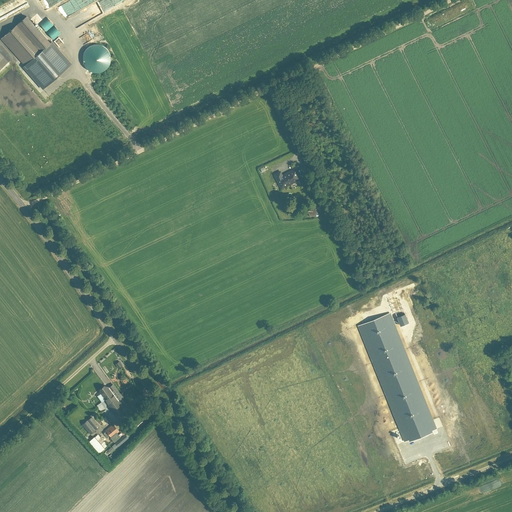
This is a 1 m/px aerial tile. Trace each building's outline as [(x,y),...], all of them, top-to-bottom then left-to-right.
[(29,17),(15,30),(40,56),(53,44),(29,17)] [(14,30),(2,39),(26,67),(37,58),(14,30)] [(111,59),(111,54),(110,50),(107,46),(103,43),(98,42),(94,42),(89,44),(85,47),(83,51),(82,56),(83,60),(85,65),(88,68),(92,70),(97,71),(102,70),(106,67),(109,64),(111,59)] [(0,44),(0,69),(12,58),(0,44)] [(282,188),(301,179),(296,169),(283,176),(281,171),(275,174),(282,188)] [(306,210),(308,216),(316,213),(314,207),(306,210)] [(437,428),(390,313),(359,325),(405,441),(409,439),(410,441),(433,432),(432,430),(437,428)] [(98,390),(117,413),(123,408),(117,401),(123,396),(111,380),(98,390)] [(81,425),(89,435),(99,427),(91,417),(81,425)] [(105,432),(110,438),(120,429),(114,423),(105,432)]
